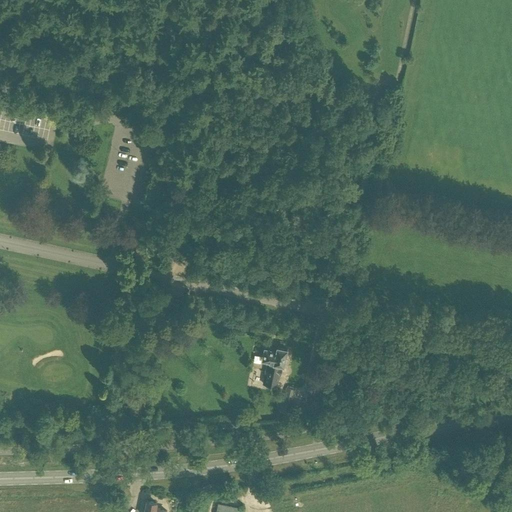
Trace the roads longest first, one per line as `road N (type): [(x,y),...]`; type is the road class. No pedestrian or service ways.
road 1 (unclassified): [(511,351),(0,240)]
road 2 (secondary): [(0,478),(230,467),(511,414)]
road 3 (track): [(188,221),(357,118),(359,164),(331,309)]
road 4 (track): [(0,45),(218,97)]
road 5 (track): [(218,97),(178,278)]
road 6 (track): [(357,118),(262,67),(237,64),(218,97)]
road 7 (track): [(357,118),(360,99),(315,56),(294,0)]
road 8 (track): [(357,118),(393,87),(413,0)]
